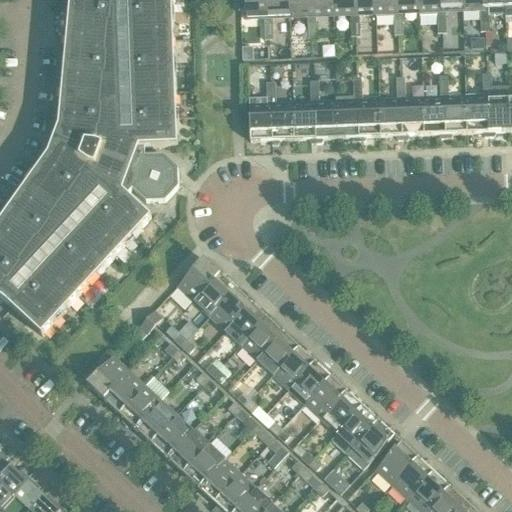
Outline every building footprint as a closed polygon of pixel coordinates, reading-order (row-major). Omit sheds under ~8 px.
[(151,221),(127,198),(132,192),(146,205),(165,204),(178,190),(178,171),(164,158),(145,159),(144,150),(178,149),(177,133),(171,133),(170,111),(176,111),(175,80),(169,80),(168,58),(174,58),(173,27),(167,27),(166,5),(172,5),(172,0),(70,0),(71,2),(77,3),(75,25),(69,24),(66,55),(72,55),(70,77),(64,77),(61,107),(67,108),(65,130),(59,129),(48,158),(53,162),(40,180),(35,176),(17,201),(22,205),(9,223),(5,219),(0,225),(0,301),(5,305),(42,339),(53,327),(49,323),(64,306),(68,311),(89,288),(85,284),(100,268),(104,272),(125,249),(120,245),(136,229),(140,233),(151,221)] [(268,18),(267,0),(244,0),(245,22),(247,22),(247,19),(264,18),(264,30),(273,30),(273,18),(268,18)] [(290,17),(288,0),(267,0),(268,18),(273,18),(290,17)] [(311,16),(310,0),(288,0),(290,17),(307,17),(307,29),(316,28),(316,16),(311,16)] [(333,16),(332,0),(310,0),(311,16),(316,16),(333,16)] [(354,15),(353,0),(332,0),(333,16),(350,15),(350,27),(359,27),(359,15),(354,15)] [(376,20),(375,0),(353,0),(354,15),(359,15),(375,14),(376,20)] [(397,13),(397,0),(375,0),(376,20),(393,19),(394,25),(402,25),(402,13),(397,13)] [(419,18),(418,0),(397,0),(397,13),(402,13),(419,12),(419,18)] [(440,0),(418,0),(419,18),(436,17),(437,24),(445,23),(445,15),(445,11),(441,11),(440,0)] [(462,11),(461,0),(440,0),(441,11),(445,11),(445,15),(462,14),(462,11)] [(484,10),(483,0),(461,0),(462,11),(479,10),(480,22),(489,22),(489,18),(488,10),(484,10)] [(506,9),(505,0),(483,0),(484,10),(488,10),(489,18),(506,17),(506,9)] [(489,35),(489,22),(480,22),(480,35),(489,35)] [(446,36),(445,23),(437,24),(437,37),(446,36)] [(403,38),(402,25),(394,25),(394,38),(403,38)] [(360,39),(359,27),(350,27),(351,40),(360,39)] [(316,41),(316,28),(307,29),(308,41),(316,41)] [(273,42),(273,30),(264,30),(265,43),(273,42)] [(491,90),(491,77),(482,78),(483,90),(491,90)] [(448,91),(448,79),(439,79),(439,92),(448,91)] [(405,93),(404,80),(396,81),(396,93),(405,93)] [(362,95),(361,82),(353,82),(353,95),(362,95)] [(319,96),(318,84),(309,84),(310,97),(319,96)] [(275,98),(275,85),(266,86),(267,98),(275,98)] [(510,135),(509,101),(492,102),(491,90),(483,90),(483,97),(483,102),(487,102),(489,140),(494,140),(495,138),(495,136),(510,135)] [(467,137),(466,97),(465,97),(465,103),(463,103),(460,100),(448,100),(448,91),(439,92),(440,101),(440,104),(444,104),(446,142),(450,141),(452,140),(452,137),(467,137)] [(424,138),(422,101),(422,105),(405,105),(405,93),(396,93),(397,106),(401,105),(402,143),(407,143),(409,141),(409,139),(424,138)] [(381,140),(379,106),(362,107),(362,95),(353,95),(353,99),(353,107),(358,107),(359,145),(364,145),(366,143),(366,141),(381,140)] [(336,108),(319,109),(319,96),(310,97),(310,109),(315,109),(316,147),(321,146),(323,144),(323,142),(338,142),(336,108)] [(483,102),(483,97),(466,97),(467,137),(482,136),(482,138),(484,140),(489,140),(487,102),(483,102)] [(294,143),(293,110),(276,110),(275,98),(267,98),(267,111),(272,110),(273,144),(272,144),(272,148),(278,148),(279,146),(279,144),(294,143)] [(353,107),(353,99),(335,100),(336,108),(338,142),(352,141),(353,143),(354,145),(359,145),(358,107),(353,107)] [(440,104),(440,101),(422,101),(424,138),(439,138),(439,140),(441,142),(446,142),(444,104),(440,104)] [(401,105),(397,106),(379,106),(381,140),(396,140),(396,142),(398,143),(402,143),(401,105)] [(272,110),(267,111),(250,111),(250,108),(249,108),(250,145),(272,144),(273,144),(272,110)] [(315,109),(310,109),(293,110),(294,143),(309,143),(309,145),(311,147),(316,147),(315,109)] [(193,305),(220,277),(203,262),(177,290),(193,305)] [(209,320),(236,292),(220,277),(193,305),(209,320)] [(225,335),(251,306),(236,292),(209,320),(225,335)] [(241,349),(267,321),(251,306),(225,335),(241,349)] [(163,321),(155,314),(149,320),(157,327),(163,321)] [(257,364),(283,336),(267,321),(241,349),(257,364)] [(153,331),(146,324),(140,330),(147,337),(153,331)] [(273,379),(299,351),(283,336),(257,364),(273,379)] [(187,344),(180,337),(174,344),(181,350),(187,344)] [(195,351),(187,344),(181,350),(189,357),(195,351)] [(178,354),(171,347),(165,353),(172,360),(178,354)] [(289,393),(315,365),(299,351),(273,379),(289,393)] [(185,361),(178,354),(172,360),(179,367),(185,361)] [(129,374),(113,359),(87,387),(103,402),(129,374)] [(305,408),(331,380),(315,365),(289,393),(305,408)] [(219,373),(212,366),(206,373),(213,380),(219,373)] [(226,380),(219,373),(213,380),(220,387),(226,380)] [(119,417),(145,389),(129,374),(103,402),(119,417)] [(210,383),(202,376),(196,383),(204,390),(210,383)] [(135,432),(161,404),(170,394),(154,379),(145,389),(119,417),(135,432)] [(320,423),(347,395),(331,380),(305,408),(320,423)] [(217,390),(210,383),(204,390),(211,397),(217,390)] [(336,438),(363,409),(347,395),(320,423),(336,438)] [(251,403),(243,396),(237,402),(245,409),(251,403)] [(252,416),(258,410),(251,403),(245,409),(252,416)] [(151,447),(177,418),(161,404),(135,432),(151,447)] [(241,413),(234,406),(228,412),(235,419),(241,413)] [(347,458),(378,424),(363,409),(336,438),(331,443),(347,458)] [(249,419),(241,413),(235,419),(243,426),(249,419)] [(167,461),(193,433),(177,418),(151,447),(167,461)] [(363,473),(395,439),(378,424),(347,458),(363,473)] [(282,432),(275,425),(269,432),(277,439),(282,432)] [(284,445),(290,439),(282,432),(277,439),(284,445)] [(183,476),(209,448),(193,433),(167,461),(183,476)] [(273,442),(266,435),(260,442),(267,449),(273,442)] [(281,449),(273,442),(267,449),(275,455),(281,449)] [(392,489),(418,461),(401,445),(375,474),(392,489)] [(199,491),(225,463),(209,448),(183,476),(199,491)] [(0,483),(12,471),(2,462),(5,458),(0,453),(0,483)] [(314,462),(307,455),(301,461),(308,468),(314,462)] [(407,504),(434,475),(418,461),(392,489),(407,504)] [(315,475),(321,468),(314,462),(308,468),(315,475)] [(214,506),(241,477),(225,463),(199,491),(214,506)] [(305,472),(298,465),(292,471),(299,478),(305,472)] [(0,511),(2,511),(31,482),(25,476),(22,480),(12,471),(0,483),(0,511)] [(312,478),(305,472),(299,478),(306,485),(312,478)] [(429,511),(449,490),(434,475),(407,504),(410,506),(406,510),(408,511),(429,511)] [(332,490),(338,483),(330,476),(324,483),(332,490)] [(221,511),(237,511),(257,492),(241,477),(214,506),(221,511)] [(33,511),(44,501),(34,491),(37,488),(31,482),(2,511),(33,511)] [(328,493),(321,486),(315,493),(322,500),(328,493)] [(458,511),(465,505),(449,490),(429,511),(458,511)] [(267,511),(272,507),(257,492),(237,511),(267,511)] [(63,511),(57,506),(54,510),(44,501),(33,511),(63,511)]
